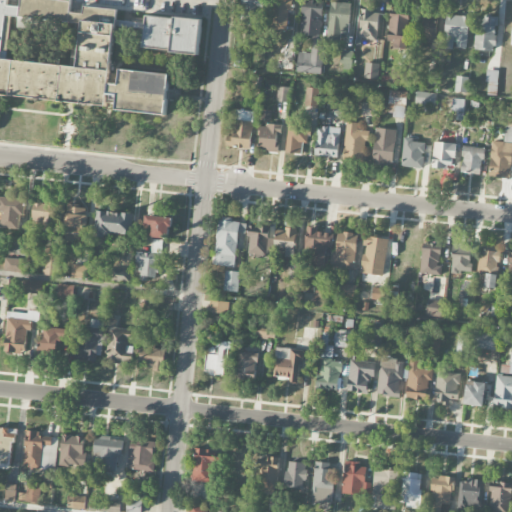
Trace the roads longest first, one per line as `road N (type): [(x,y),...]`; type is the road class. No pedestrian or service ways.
road 1 (residential): [(170,511),(227,0)]
road 2 (residential): [(511,216),(0,159)]
road 3 (residential): [(511,446),(0,389)]
